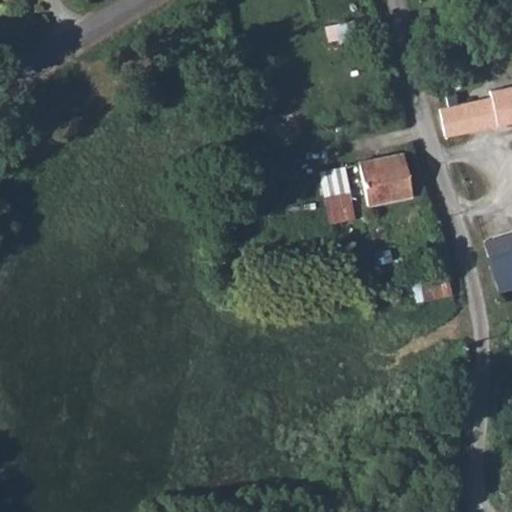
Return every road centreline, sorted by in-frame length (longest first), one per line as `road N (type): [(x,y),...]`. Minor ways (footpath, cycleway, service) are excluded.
road 1 (unclassified): [(481,511),(474,478),(480,354),(469,266),(399,0)]
road 2 (unclassified): [(0,98),(165,0)]
